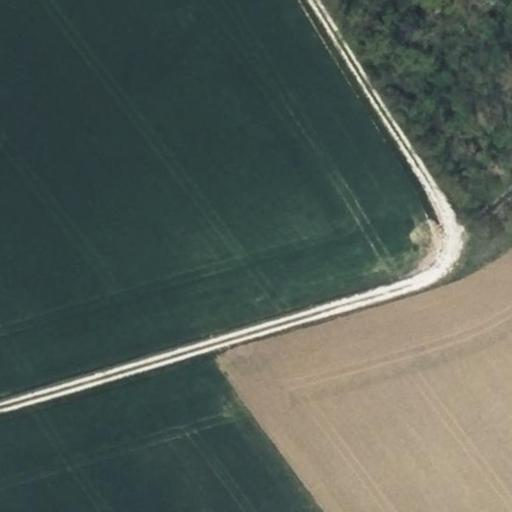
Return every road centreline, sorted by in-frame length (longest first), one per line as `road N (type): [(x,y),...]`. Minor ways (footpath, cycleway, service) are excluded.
road 1 (track): [(453,265),(0,403)]
road 2 (track): [(315,0),(453,210),(461,237),(453,265)]
